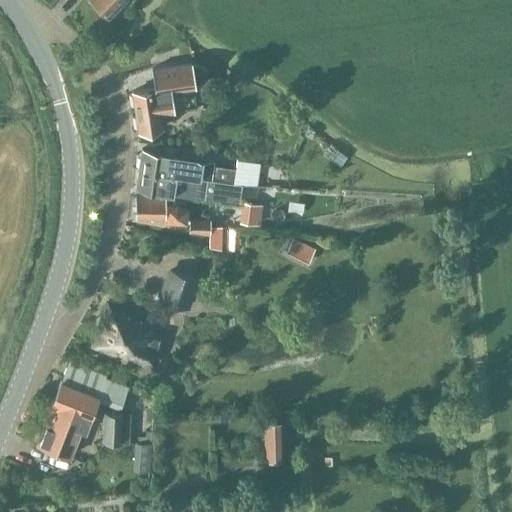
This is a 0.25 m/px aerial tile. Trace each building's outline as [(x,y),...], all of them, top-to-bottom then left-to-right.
[(91,0),(109,16),(123,0),(91,0)] [(153,70),(156,88),(133,92),(140,131),(163,127),(161,114),(175,111),(171,91),(196,87),(192,63),(153,70)] [(143,150),(140,169),(232,183),(234,167),(213,164),(213,160),(143,150)] [(259,163),(235,160),(234,167),(232,183),(242,184),(256,186),(259,163)] [(137,188),(174,194),(239,202),(242,184),(232,183),(140,169),(137,188)] [(151,222),(151,215),(164,215),(164,219),(186,220),(187,207),(177,203),(166,203),(167,196),(137,195),(136,221),(151,222)] [(209,226),(209,221),(190,220),(189,233),(209,234),(209,226)] [(291,234),(283,249),(307,262),(315,246),(291,234)] [(159,299),(190,310),(200,279),(168,269),(159,299)] [(153,330),(157,317),(107,300),(93,346),(128,357),(126,361),(156,371),(167,336),(153,330)] [(110,379),(105,377),(106,375),(69,360),(48,416),(37,444),(70,457),(81,429),(85,430),(97,400),(99,394),(121,403),(128,386),(110,379)] [(104,411),(103,441),(130,442),(131,412),(104,411)] [(282,420),(265,420),(266,459),(283,459),(282,420)] [(139,511),(140,501),(122,502),(122,511),(139,511)]
